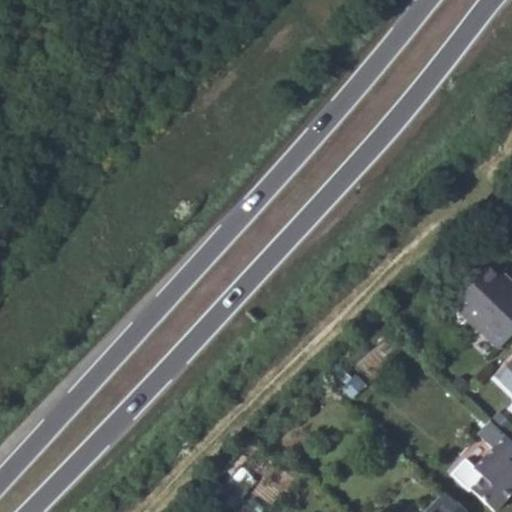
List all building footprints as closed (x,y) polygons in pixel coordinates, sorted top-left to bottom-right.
[(486,269),(451,306),(471,326),(511,284),(502,276),(498,280),(494,277),(486,269)] [(511,285),(511,284),(471,326),(491,345),(511,323),(511,285)] [(511,357),(493,377),(511,394),(511,357)] [(511,477),(511,446),(488,423),(471,441),(485,455),(471,470),(480,478),(468,491),(490,511),(493,511),(511,492),(511,480),(511,479),(511,477)] [(461,511),(442,493),(424,511),(461,511)]
